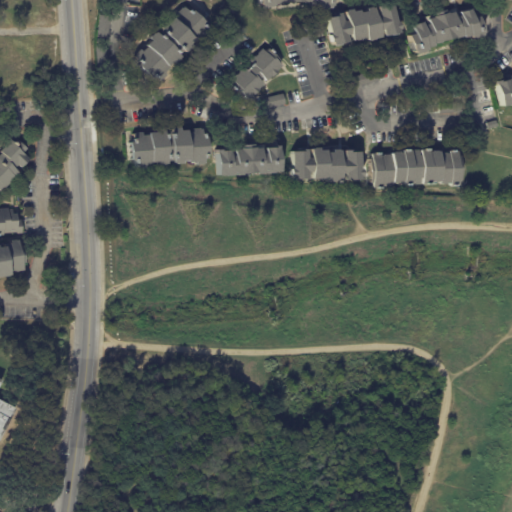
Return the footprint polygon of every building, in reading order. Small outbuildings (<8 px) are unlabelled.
[(330,0),(330,5),(329,4),(329,7),(328,7),(328,8),(319,8),(320,4),(311,4),(311,2),(288,1),(288,3),(279,2),(279,3),(272,3),(272,7),(262,6),(262,5),(260,5),(260,4),(258,4),(258,0),(330,0)] [(379,30),(378,30),(379,37),(365,41),(364,38),(350,41),(349,35),(345,36),(346,42),(331,45),(331,42),(329,43),(327,36),(329,35),(325,18),(331,17),(331,15),(341,13),(342,22),(346,21),(344,13),(347,12),(347,11),(352,10),(353,12),(359,11),(360,13),(366,12),(365,9),(371,8),(371,9),(373,8),(375,17),(379,16),(377,7),(384,5),(384,8),(393,6),(396,22),(397,22),(399,30),(397,30),(398,32),(383,36),(381,30),(379,30)] [(189,44),(175,56),(176,57),(171,62),(169,59),(163,64),(166,67),(161,71),(164,75),(158,81),(152,75),(149,78),(135,63),(136,62),(131,56),(139,49),(141,51),(146,47),(143,44),(148,39),(146,36),(151,32),(152,31),(152,30),(163,19),(165,21),(170,16),(172,19),(177,14),(175,12),(180,7),(181,8),(183,6),(184,8),(185,7),(188,10),(190,8),(203,23),(202,24),(203,26),(186,41),(189,44)] [(412,34),(410,24),(422,21),(423,24),(427,23),(426,18),(432,16),(431,15),(433,15),(433,11),(444,9),(444,11),(446,11),(447,12),(452,10),(453,15),(458,14),(457,10),(468,7),(471,16),(477,14),(481,30),(479,31),(480,33),(480,34),(471,37),(470,33),(462,36),(462,34),(439,40),(440,41),(431,43),(432,45),(425,46),(426,50),(416,53),(416,52),(414,52),(414,51),(411,51),(407,35),(412,34)] [(100,14),(109,15),(106,37),(95,36),(98,14),(100,14)] [(277,59),(282,65),(275,71),(276,72),(270,77),(269,77),(264,81),(260,77),(257,80),(261,85),(256,89),(257,90),(251,95),(250,94),(244,100),(240,95),(238,97),(232,90),(231,91),(227,87),(232,83),(229,79),(234,75),(234,76),(238,73),(237,72),(240,70),(239,69),(253,57),(254,57),(257,55),(256,54),(261,49),(264,52),(268,48),(277,59)] [(376,71),(379,80),(348,89),(345,78),(376,70),(376,71)] [(487,86),(482,88),(479,77),(484,75),(487,86)] [(511,104),(508,105),(508,104),(499,106),(494,81),(501,79),(501,80),(507,79),(508,85),(511,83),(511,80),(511,78),(510,79),(509,76),(511,75),(511,104)] [(283,98),(284,104),(263,109),(261,99),(282,94),(283,98)] [(438,104),(461,102),(461,111),(438,113),(438,104)] [(494,117),(490,118),(486,107),(490,105),(495,116),(494,117)] [(490,129),(488,129),(486,123),(495,121),(497,127),(490,129)] [(129,141),(131,141),(131,138),(135,138),(135,133),(137,133),(137,132),(143,132),(143,135),(148,135),(148,132),(155,132),(155,128),(164,128),(164,131),(170,131),(170,128),(173,128),(173,127),(180,127),(180,129),(186,129),(186,132),(195,132),(194,129),(203,128),(204,136),(207,136),(207,155),(206,155),(206,158),(205,158),(205,162),(205,164),(197,164),(196,161),(189,162),(189,159),(182,159),(182,163),(173,163),(173,160),(166,160),(166,163),(164,163),(164,164),(157,165),(157,161),(152,161),(152,165),(144,165),(144,168),(138,169),(138,168),(135,168),(135,162),(132,162),(132,160),(130,160),(129,141)] [(14,167),(12,169),(16,173),(12,177),(13,178),(2,188),(1,187),(0,188),(0,149),(8,141),(9,141),(10,140),(13,144),(12,145),(14,147),(19,142),(25,149),(21,152),(27,159),(18,168),(15,165),(14,167)] [(278,145),(279,171),(272,171),(273,173),(266,173),(266,172),(261,173),(261,174),(256,174),(256,173),(242,173),(242,175),(236,175),(231,175),(231,176),(217,176),(216,150),(230,149),(230,156),(234,156),(233,148),(241,148),(241,145),(253,145),(253,148),(261,148),(261,145),(278,145)] [(341,158),(342,158),(342,149),(351,149),(351,151),(358,151),(358,168),(359,168),(360,176),(358,176),(358,179),(343,179),(343,173),(339,173),(339,180),(332,180),(332,181),(326,181),(326,179),(317,179),(317,178),(309,178),(309,171),(306,171),(306,178),(290,178),(290,175),(288,176),(288,168),(290,168),(290,151),(295,151),(295,148),(306,148),(306,157),(308,157),(308,148),(311,148),(311,147),(317,147),(317,149),(323,149),(323,152),(330,151),(330,149),(336,149),(336,150),(338,150),(338,158),(341,158)] [(460,176),(460,180),(457,180),(457,185),(449,185),(449,183),(438,184),(438,181),(426,182),(426,184),(421,184),(421,183),(405,184),(403,184),(400,184),(400,182),(397,182),(392,183),(392,182),(391,182),(391,185),(380,185),(381,187),(379,187),(379,189),(374,189),(374,188),(371,188),(371,182),(369,182),(368,159),(370,159),(370,153),(373,153),(373,152),(378,151),(378,153),(380,153),(380,155),(389,155),(388,152),(391,152),(391,151),(396,151),(397,152),(399,152),(399,149),(399,148),(404,148),(404,149),(408,149),(408,155),(410,155),(409,149),(416,149),(416,155),(417,155),(417,149),(419,148),(419,147),(424,147),(425,149),(426,149),(426,151),(429,151),(429,150),(434,150),(436,150),(436,153),(439,153),(439,152),(445,152),(445,153),(447,153),(447,151),(448,151),(448,149),(453,149),(453,150),(456,150),(456,156),(459,156),(460,176)] [(7,209),(11,209),(11,214),(14,213),(14,220),(20,220),(21,234),(0,234),(0,208),(7,208),(7,209)] [(22,263),(20,263),(22,270),(0,274),(0,246),(2,246),(2,245),(10,243),(9,241),(17,239),(19,248),(21,248),(24,263),(22,263)] [(0,404),(11,410),(0,432),(0,404)]
